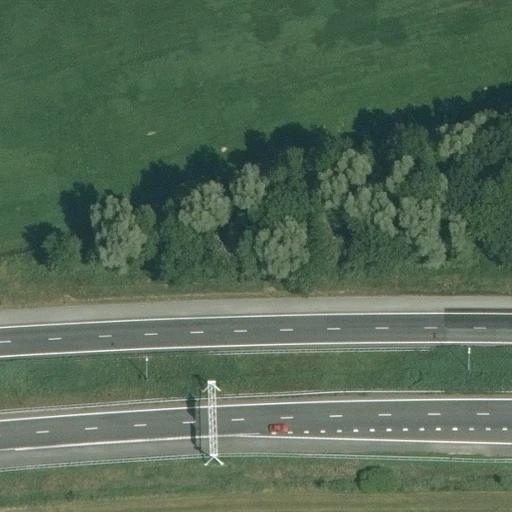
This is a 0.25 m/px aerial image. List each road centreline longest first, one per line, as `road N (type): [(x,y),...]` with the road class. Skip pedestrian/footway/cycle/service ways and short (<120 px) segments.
road 1 (motorway): [(0,437),(259,419),(511,414)]
road 2 (motorway): [(511,329),(0,341)]
